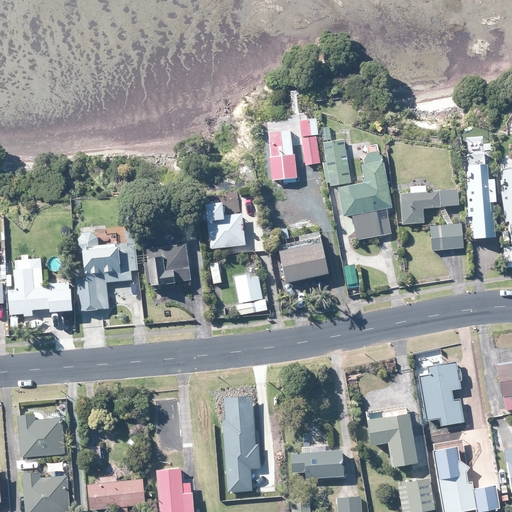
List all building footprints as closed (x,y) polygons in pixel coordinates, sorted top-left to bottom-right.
[(301,134),(301,135),(310,135),(308,119),(299,120),(301,134)] [(511,133),(511,131),(511,127),(511,126),(508,124),(504,125),(502,129),(504,133),(507,135),(511,133)] [(331,139),(329,131),(329,127),(321,128),(323,140),(331,139)] [(295,180),(292,138),(291,128),(267,130),(268,145),(264,145),(264,146),(265,157),(269,156),(271,180),(283,178),(284,183),(296,182),(295,180)] [(297,166),(306,165),(319,163),(315,136),(302,138),(303,146),(294,148),(297,166)] [(350,182),(345,150),(343,138),(323,142),(330,186),(337,185),(350,182)] [(378,236),(389,234),(391,233),(386,208),(391,207),(383,161),(382,161),(381,155),(379,155),(378,151),(377,151),(368,153),(364,160),(364,164),(361,165),(363,175),(364,180),(364,182),(354,185),(337,188),(343,216),(352,215),(355,234),(356,240),(378,236)] [(472,215),(473,237),(494,236),(493,210),(489,210),(486,163),(468,164),(469,181),(466,181),(468,215),(472,215)] [(244,166),(247,181),(255,180),(253,165),(244,166)] [(511,169),(500,171),(501,178),(503,178),(504,185),(503,185),(503,187),(506,187),(506,190),(505,190),(501,192),(505,221),(508,221),(511,243),(511,242),(511,169)] [(422,208),(438,206),(458,205),(457,189),(430,191),(426,191),(410,193),(400,193),(402,224),(423,222),(422,208)] [(286,193),(266,195),(270,225),(290,223),(286,193)] [(245,242),(242,213),(222,215),(220,202),(205,204),(208,231),(210,247),(210,249),(245,244),(245,242)] [(226,210),(229,212),(233,213),(236,210),(236,206),(233,203),(229,203),(227,206),(226,210)] [(201,249),(200,239),(197,239),(194,221),(183,222),(186,241),(185,242),(185,244),(145,249),(150,282),(151,290),(158,289),(171,287),(176,286),(175,281),(191,279),(200,278),(205,277),(203,265),(201,249)] [(462,248),(463,248),(461,223),(452,224),(447,224),(430,226),(432,251),(434,250),(462,248)] [(277,229),(279,240),(289,238),(287,227),(277,229)] [(137,269),(135,246),(127,246),(127,242),(98,245),(97,237),(91,232),(83,233),(81,235),(78,239),(79,252),(82,252),(84,268),(85,278),(77,279),(79,311),(81,310),(109,308),(106,282),(131,280),(131,270),(137,269)] [(319,275),(328,273),(321,241),(278,250),(285,282),(319,275)] [(6,278),(7,286),(12,286),(11,274),(6,274),(4,250),(0,250),(0,264),(0,265),(1,278),(6,278)] [(220,260),(212,259),(210,275),(218,276),(220,260)] [(349,291),(359,289),(354,264),(345,266),(344,266),(347,284),(348,284),(349,291)] [(40,288),(38,270),(38,268),(13,270),(15,289),(8,290),(9,303),(10,314),(24,313),(24,316),(32,315),(32,309),(49,308),(50,312),(54,312),(72,310),(70,289),(68,289),(68,282),(49,284),(49,287),(40,288)] [(257,271),(234,275),(238,302),(262,298),(257,271)] [(423,401),(452,396),(451,390),(460,388),(459,380),(461,380),(459,369),(457,369),(456,361),(443,364),(427,366),(428,374),(418,376),(423,401)] [(511,362),(496,365),(501,396),(504,395),(506,410),(511,408),(511,362)] [(225,419),(221,418),(228,491),(252,488),(250,468),(258,467),(251,395),(223,397),(225,419)] [(452,396),(423,401),(426,420),(439,418),(441,425),(463,421),(459,398),(453,399),(452,396)] [(409,412),(366,420),(370,445),(387,442),(391,466),(417,462),(409,412)] [(35,420),(35,416),(34,414),(18,415),(21,457),(65,453),(62,417),(35,420)] [(91,463),(101,462),(100,445),(90,446),(91,463)] [(473,489),(471,481),(467,482),(465,471),(469,467),(459,460),(456,446),(432,450),(442,511),(454,511),(476,509),(476,511),(499,508),(495,484),(476,488),(473,489)] [(307,479),(343,476),(341,449),(302,452),(291,453),(292,472),(306,471),(307,479)] [(193,511),(192,492),(182,493),(180,468),(156,470),(159,511),(193,511)] [(67,475),(63,475),(40,477),(40,472),(22,473),(23,493),(24,511),(59,511),(70,511),(67,475)] [(143,479),(123,480),(116,481),(116,475),(100,477),(100,483),(87,483),(89,509),(120,507),(119,511),(140,511),(127,511),(126,506),(144,504),(143,479)] [(408,505),(403,507),(401,507),(401,511),(413,511),(434,509),(430,478),(416,480),(405,482),(406,490),(408,505)] [(337,497),(337,511),(363,511),(363,496),(337,497)] [(310,511),(309,500),(291,502),(291,511),(310,511)]
